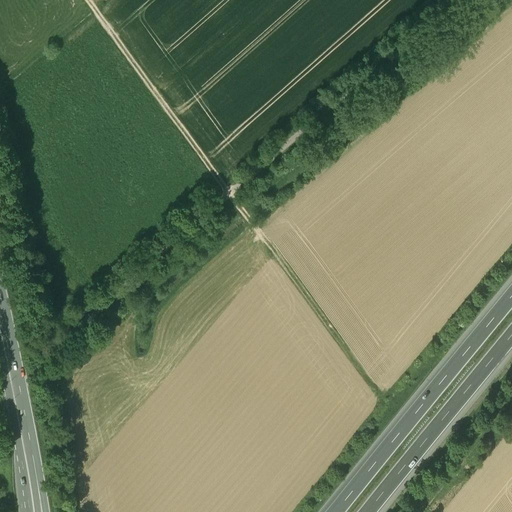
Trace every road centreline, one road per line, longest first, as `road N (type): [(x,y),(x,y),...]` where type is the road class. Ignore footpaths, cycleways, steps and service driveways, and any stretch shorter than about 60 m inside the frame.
road 1 (track): [(382,394),(86,0)]
road 2 (motorway): [(511,300),(335,511)]
road 3 (motorway): [(367,511),(511,340)]
road 4 (track): [(417,511),(511,393)]
road 5 (primary): [(26,449),(0,308)]
road 6 (track): [(0,88),(91,7)]
